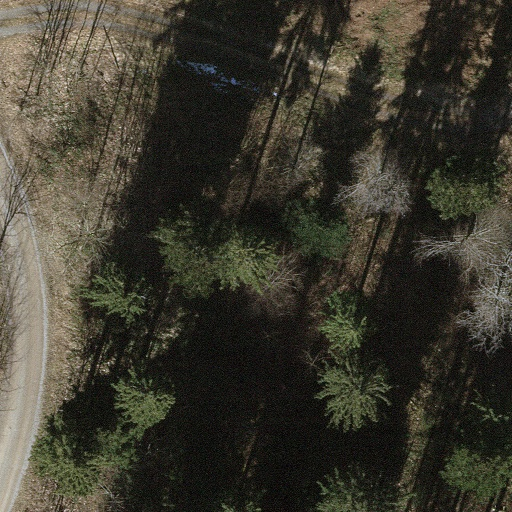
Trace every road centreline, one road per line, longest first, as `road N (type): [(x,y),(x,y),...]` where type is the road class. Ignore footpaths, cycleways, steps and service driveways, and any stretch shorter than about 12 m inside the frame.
road 1 (track): [(0,10),(115,16),(422,128),(511,123)]
road 2 (track): [(0,199),(21,250),(23,358),(0,465)]
